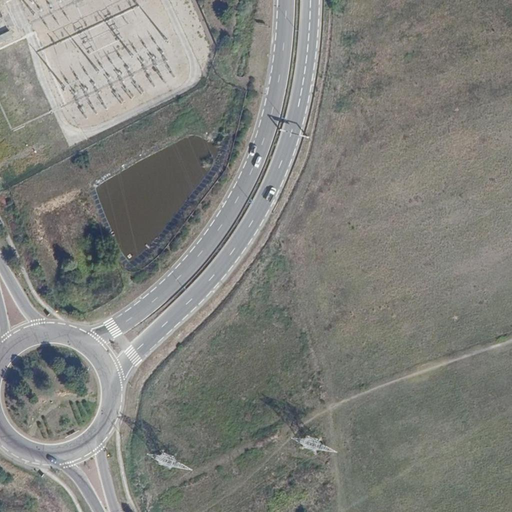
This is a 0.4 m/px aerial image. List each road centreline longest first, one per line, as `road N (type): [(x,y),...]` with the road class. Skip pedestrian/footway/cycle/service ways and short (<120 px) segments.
road 1 (primary): [(113,391),(131,355),(212,277),(266,195),(303,85),(310,0)]
road 2 (primary): [(286,0),(272,109),(236,200),(155,299),(82,341)]
road 3 (track): [(511,342),(335,406),(131,504)]
